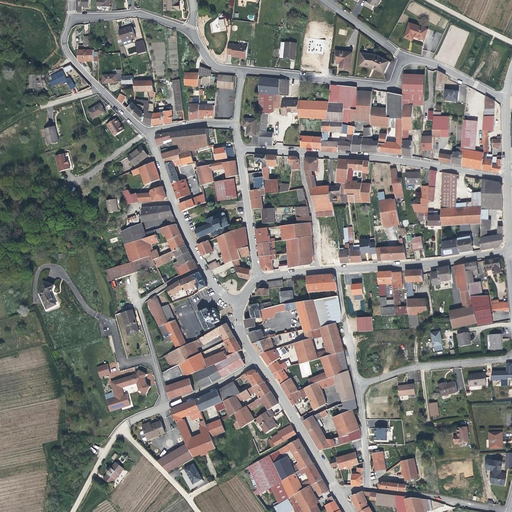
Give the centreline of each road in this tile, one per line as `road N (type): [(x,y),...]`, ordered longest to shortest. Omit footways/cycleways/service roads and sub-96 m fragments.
road 1 (residential): [(122,428),(188,497),(304,433)]
road 2 (residential): [(153,357),(120,366),(111,323),(85,309),(54,267),(36,271),(33,300)]
road 3 (residential): [(302,153),(393,158),(506,178)]
road 4 (residential): [(240,72),(387,86),(404,58)]
road 5 (tertiary): [(336,269),(508,251)]
road 6 (residential): [(356,390),(410,366),(511,358)]
road 7 (residential): [(498,511),(368,491)]
road 8 (residential): [(203,268),(138,304),(153,357)]
road 9 (residential): [(71,19),(138,13),(192,31)]
road 10 (residential): [(336,269),(356,390)]
road 11 (residential): [(257,279),(240,158)]
